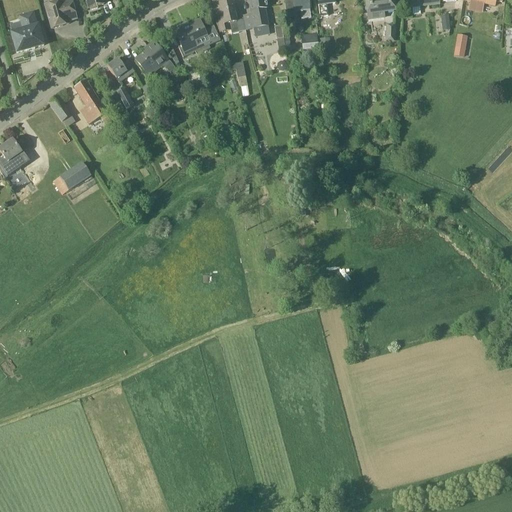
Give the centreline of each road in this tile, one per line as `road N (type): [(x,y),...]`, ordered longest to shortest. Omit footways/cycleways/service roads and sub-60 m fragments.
road 1 (track): [(0,422),(201,339),(331,301)]
road 2 (tertiary): [(0,124),(166,0)]
